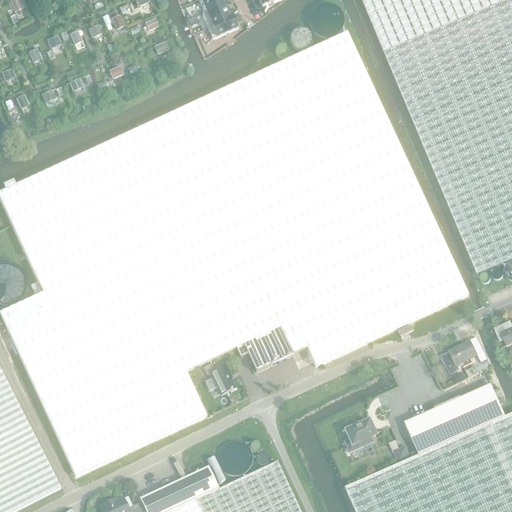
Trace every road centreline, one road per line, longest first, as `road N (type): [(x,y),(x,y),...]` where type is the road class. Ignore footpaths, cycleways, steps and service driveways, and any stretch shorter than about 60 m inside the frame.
road 1 (unclassified): [(263,402),(372,351),(511,301)]
road 2 (unclassified): [(74,496),(263,402)]
road 3 (unclassified): [(74,496),(0,351)]
road 4 (unclassified): [(313,511),(263,402)]
